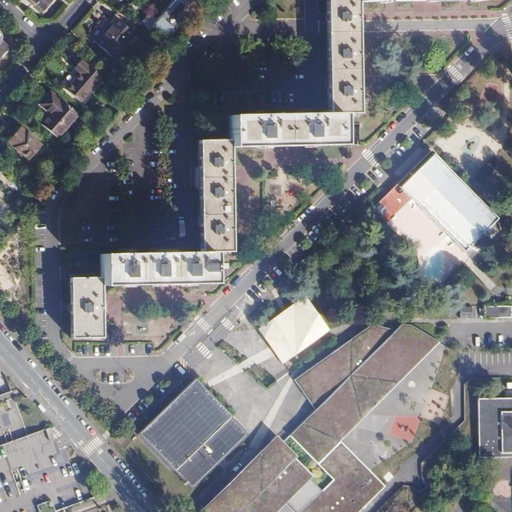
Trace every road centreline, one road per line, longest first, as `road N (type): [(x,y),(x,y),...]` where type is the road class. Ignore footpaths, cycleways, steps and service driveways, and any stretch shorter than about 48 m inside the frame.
road 1 (residential): [(233,294),(495,33),(511,28)]
road 2 (unknown): [(248,280),(248,169),(365,161)]
road 3 (unclassified): [(142,511),(0,345)]
road 4 (unknown): [(115,367),(121,309),(216,311)]
